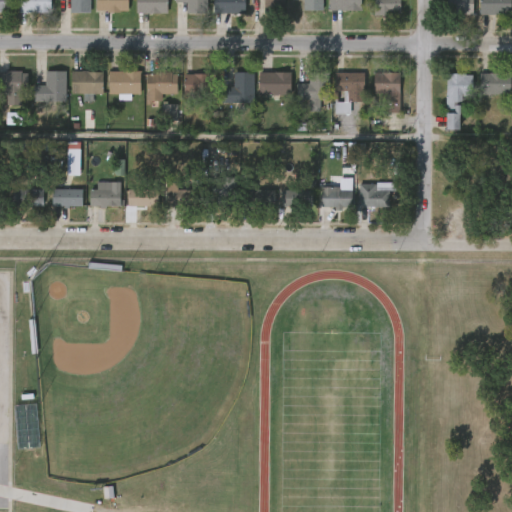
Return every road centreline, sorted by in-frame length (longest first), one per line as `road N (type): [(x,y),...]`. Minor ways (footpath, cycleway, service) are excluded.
road 1 (residential): [(0,238),(511,243)]
road 2 (residential): [(0,40),(511,44)]
road 3 (residential): [(423,243),(427,0)]
